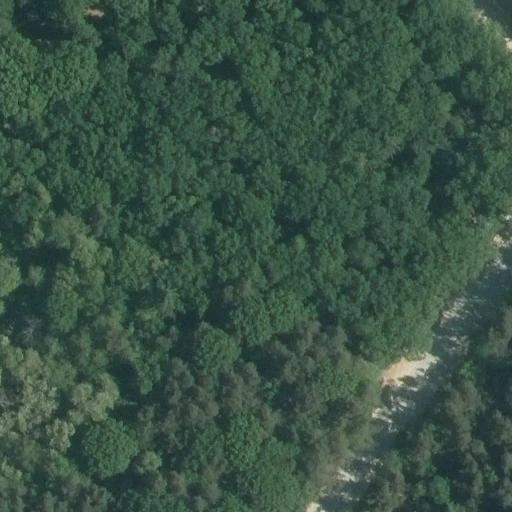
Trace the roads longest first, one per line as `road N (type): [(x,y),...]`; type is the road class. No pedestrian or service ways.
road 1 (track): [(405,400),(511,254)]
road 2 (track): [(324,511),(405,400)]
